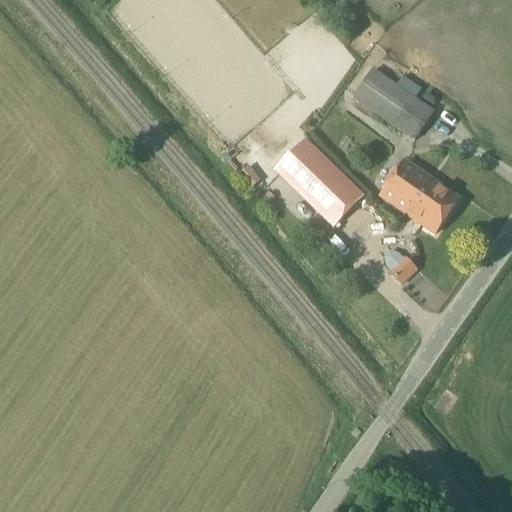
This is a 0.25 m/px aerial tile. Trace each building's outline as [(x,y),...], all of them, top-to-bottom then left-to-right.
[(372,72),(351,102),(413,143),(433,114),(372,72)] [(304,141),(287,159),(273,174),(332,231),(363,198),(304,141)] [(432,199),(439,188),(404,164),(380,199),(404,215),(420,191),(432,199)] [(420,191),(404,215),(435,236),(458,201),(439,188),(432,199),(420,191)] [(309,251),(313,235),(298,231),(294,247),(309,251)] [(401,287),(414,272),(402,261),(389,276),(401,287)]
